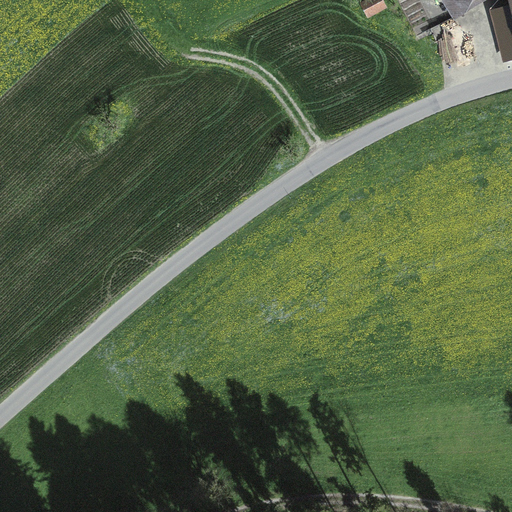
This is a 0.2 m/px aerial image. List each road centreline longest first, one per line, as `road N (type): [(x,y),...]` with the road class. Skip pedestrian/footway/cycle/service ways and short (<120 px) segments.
road 1 (unclassified): [(0,415),(230,221),(323,160),(467,91),(511,80)]
road 2 (track): [(457,511),(409,500),(285,501),(236,511)]
